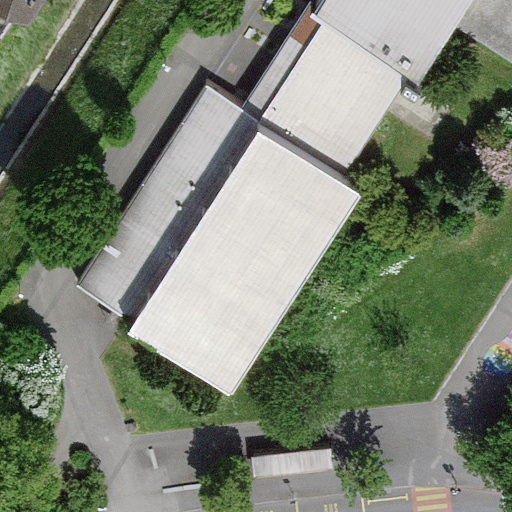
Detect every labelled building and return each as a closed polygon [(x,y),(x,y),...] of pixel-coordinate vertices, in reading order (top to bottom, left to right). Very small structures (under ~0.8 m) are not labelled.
[(411,57),(420,44),(351,0),(306,0),(240,103),(340,167),(381,104),(411,57)] [(351,0),(420,44),(440,12),(441,11),(447,0),(351,0)] [(511,0),(447,0),(441,11),(511,56),(511,0)] [(340,167),(240,103),(203,80),(77,275),(132,310),(229,372),(354,176),(340,167)] [(330,441),(251,450),(253,470),(333,461),(330,441)]
